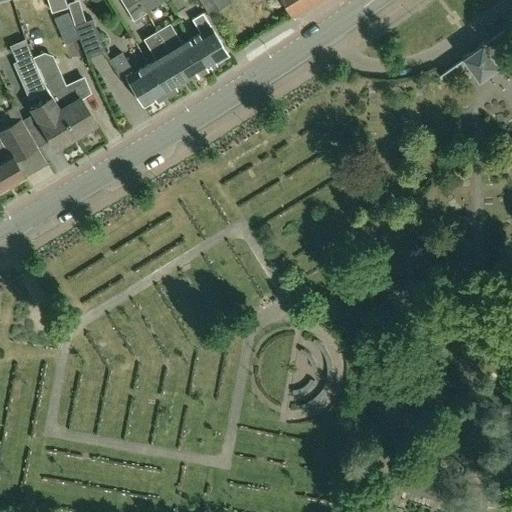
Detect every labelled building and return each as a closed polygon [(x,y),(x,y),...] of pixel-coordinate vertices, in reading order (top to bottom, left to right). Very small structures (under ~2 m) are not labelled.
[(68,7),(65,0),(47,0),(52,12),(68,7)] [(120,0),(133,20),(145,12),(137,0),(120,0)] [(137,0),(145,12),(165,0),(137,0)] [(232,0),(208,0),(203,4),(209,15),(232,0)] [(281,0),(291,15),(314,0),(281,0)] [(199,33),(189,39),(206,67),(228,54),(211,27),(210,27),(200,11),(190,17),(199,33)] [(85,20),(76,24),(87,57),(103,51),(91,18),(85,20)] [(206,67),(189,39),(182,44),(169,24),(156,32),(185,80),(206,67)] [(464,59),(465,58),(479,78),(478,79),(480,82),(503,66),(502,64),(511,57),(511,28),(510,25),(487,41),(486,42),(485,40),(462,56),(464,58),(464,59)] [(185,80),(156,32),(144,39),(156,60),(148,65),(165,92),(185,80)] [(144,105),(165,92),(148,65),(134,73),(122,52),(109,60),(122,81),(127,78),(144,105)] [(89,92),(83,78),(64,86),(51,56),(44,53),(33,58),(44,84),(75,136),(80,133),(81,136),(93,129),(91,126),(96,123),(80,97),(89,92)] [(30,108),(55,148),(75,136),(44,84),(33,58),(31,54),(16,61),(33,99),(42,95),(44,99),(30,108)] [(0,193),(25,178),(15,161),(37,148),(20,119),(3,129),(8,137),(1,141),(8,153),(0,158),(0,193)]
